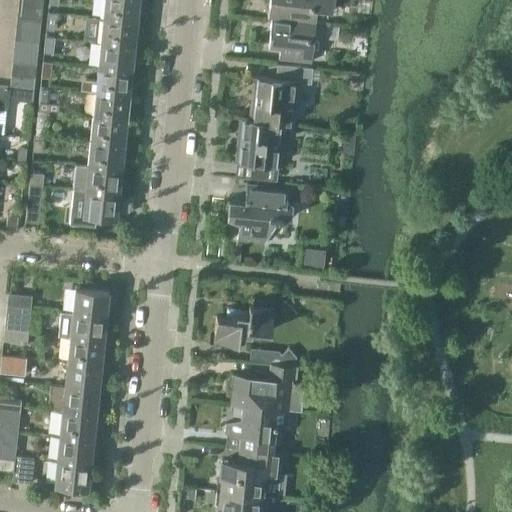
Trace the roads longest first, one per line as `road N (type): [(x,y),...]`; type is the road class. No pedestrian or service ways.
road 1 (residential): [(163,265),(191,0)]
road 2 (residential): [(135,511),(163,265)]
road 3 (residential): [(163,265),(0,253)]
